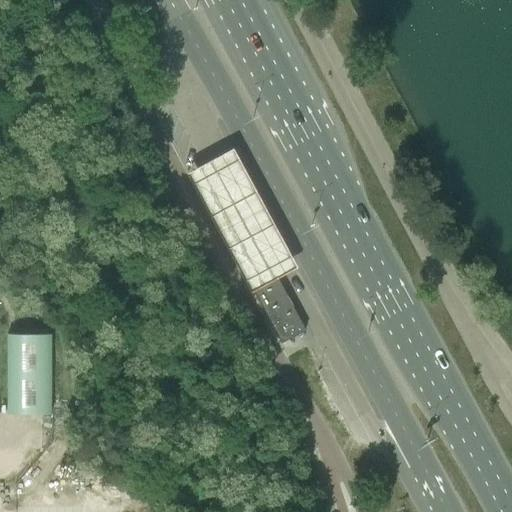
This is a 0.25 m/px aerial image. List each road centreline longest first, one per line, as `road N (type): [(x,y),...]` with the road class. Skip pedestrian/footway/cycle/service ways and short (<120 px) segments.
road 1 (primary): [(168,0),(445,511)]
road 2 (primary): [(500,511),(229,0)]
